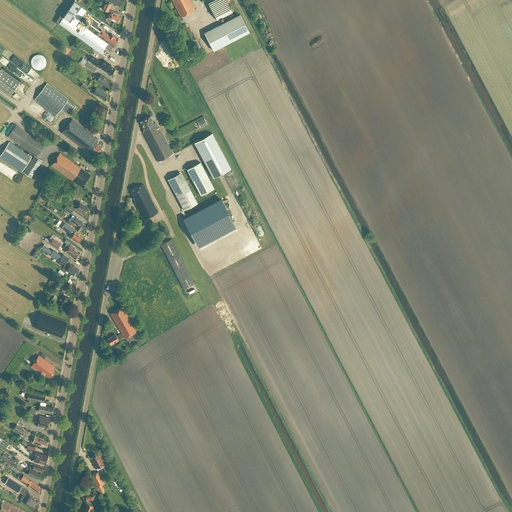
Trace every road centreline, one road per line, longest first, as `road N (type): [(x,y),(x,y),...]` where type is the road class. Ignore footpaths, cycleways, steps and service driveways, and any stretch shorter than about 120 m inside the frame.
road 1 (unclassified): [(66,511),(160,0)]
road 2 (tertiary): [(42,511),(133,0)]
